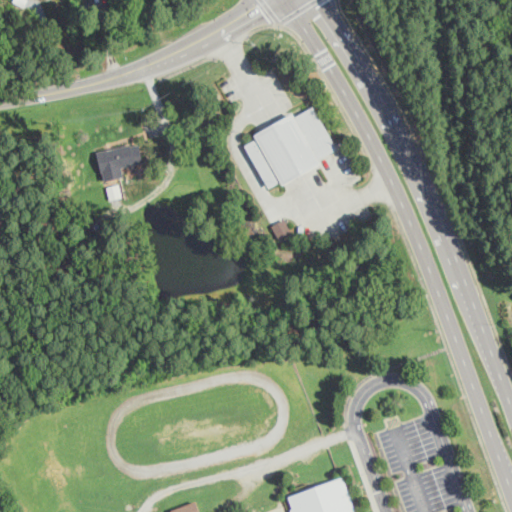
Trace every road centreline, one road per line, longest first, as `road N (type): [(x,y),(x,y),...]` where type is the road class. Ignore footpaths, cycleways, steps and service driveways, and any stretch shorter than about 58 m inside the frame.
road 1 (secondary): [(290,0),(406,206),(511,485)]
road 2 (secondary): [(511,405),(430,194),(323,0)]
road 3 (tertiary): [(0,100),(109,80),(189,50),(271,0)]
